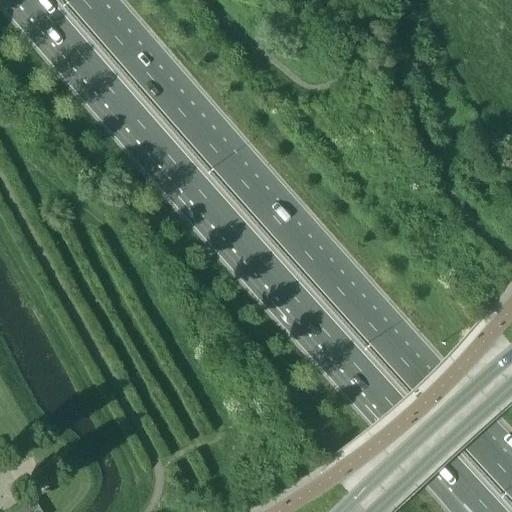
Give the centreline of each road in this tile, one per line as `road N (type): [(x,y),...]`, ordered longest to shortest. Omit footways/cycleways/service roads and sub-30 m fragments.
road 1 (trunk): [(35,0),(471,501)]
road 2 (trunk): [(501,467),(89,0)]
road 3 (tertiary): [(511,364),(349,511)]
road 4 (tertiary): [(383,511),(511,394)]
